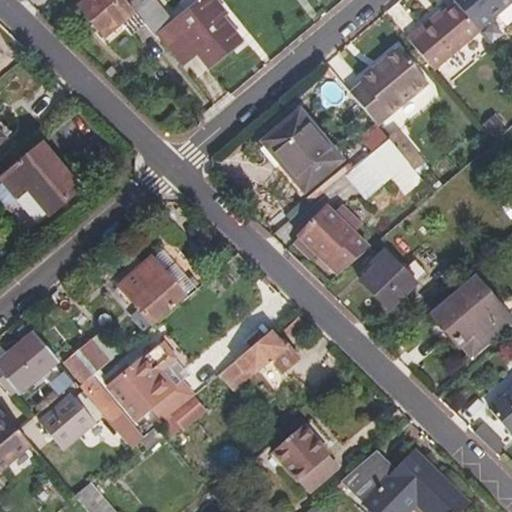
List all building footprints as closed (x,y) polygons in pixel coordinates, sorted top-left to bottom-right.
[(126,0),(86,0),(81,5),(107,35),(123,22),(134,36),(148,25),(126,0)] [(126,0),(148,25),(157,36),(160,34),(183,63),(198,50),(209,64),(241,38),(208,0),(199,0),(175,20),(157,0),(126,0)] [(511,0),(456,0),(458,2),(479,27),(511,0)] [(409,37),(436,68),(481,29),(479,27),(458,2),(443,14),(435,22),(433,18),(409,37)] [(441,12),(433,18),(435,22),(443,14),(441,12)] [(351,91),(378,123),(431,78),(400,44),(381,60),(384,63),(365,78),(351,91)] [(384,63),(381,60),(363,75),(365,78),(384,63)] [(300,109),(263,141),(306,191),(342,160),(300,109)] [(0,149),(14,134),(0,121),(0,149)] [(407,159),(389,137),(372,152),(390,173),(407,159)] [(45,145),(2,179),(18,200),(31,190),(51,218),(83,193),(45,145)] [(327,206),(300,235),(338,274),(369,247),(355,233),(327,206)] [(139,258),(128,266),(133,271),(114,287),(127,304),(132,301),(138,308),(131,314),(143,329),(205,278),(172,239),(143,263),(139,258)] [(374,259),(363,270),(367,273),(360,280),(391,309),(434,266),(422,253),(405,271),(386,254),(378,262),(374,259)] [(475,279),(434,314),(460,346),(464,344),(473,354),(511,320),(511,295),(499,306),(475,279)] [(286,347),(272,330),(221,373),(230,383),(237,378),(243,384),(272,360),(285,374),(303,358),(291,344),(286,347)] [(110,362),(121,354),(101,331),(91,339),(110,362)] [(59,360),(34,332),(0,361),(0,383),(7,391),(12,387),(18,393),(59,360)] [(93,377),(110,362),(91,339),(66,361),(85,382),(93,377)] [(163,342),(148,355),(132,369),(129,364),(107,384),(135,418),(150,406),(163,422),(174,413),(196,394),(197,393),(183,378),(190,372),(163,342)] [(85,382),(81,386),(87,393),(99,385),(93,377),(85,382)] [(119,428),(134,446),(144,438),(99,385),(87,393),(119,428)] [(511,389),(491,408),(511,431),(511,430),(511,389)] [(70,393),(38,420),(60,446),(92,420),(70,393)] [(196,394),(174,413),(185,425),(207,406),(196,394)] [(0,468),(31,443),(3,411),(0,413),(0,468)] [(307,424),(275,450),(310,492),(336,470),(327,460),(331,455),(307,424)] [(108,437),(124,455),(134,446),(119,428),(108,437)] [(397,470),(379,450),(343,481),(375,511),(408,511),(417,502),(428,511),(460,511),(469,504),(415,452),(397,470)] [(294,511),(286,502),(274,511),(294,511)]
